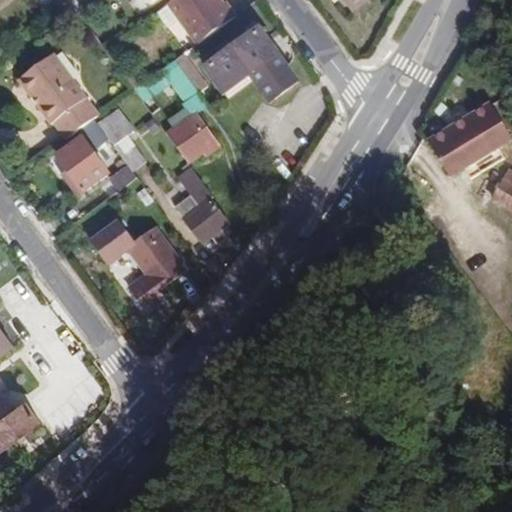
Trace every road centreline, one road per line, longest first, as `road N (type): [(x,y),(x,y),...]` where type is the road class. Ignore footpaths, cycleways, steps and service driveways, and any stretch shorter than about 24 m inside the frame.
road 1 (secondary): [(383,113),(159,416)]
road 2 (residential): [(0,199),(159,416)]
road 3 (residential): [(289,0),(354,89),(383,113)]
road 4 (secondary): [(159,416),(48,511)]
road 5 (secondary): [(446,0),(383,113)]
